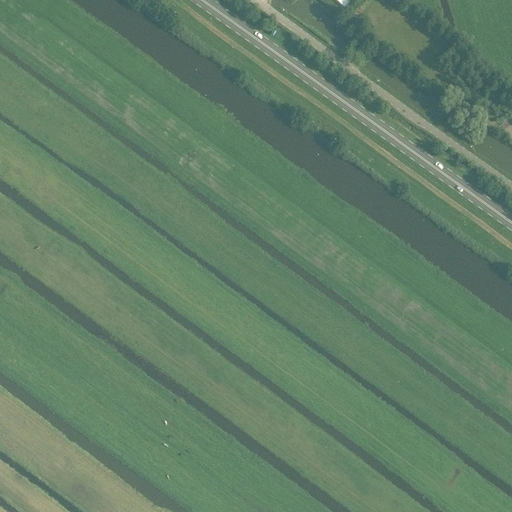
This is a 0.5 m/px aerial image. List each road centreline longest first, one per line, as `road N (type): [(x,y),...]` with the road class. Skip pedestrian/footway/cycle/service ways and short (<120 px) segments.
road 1 (primary): [(511,223),(201,0)]
road 2 (unclassified): [(511,186),(254,0)]
